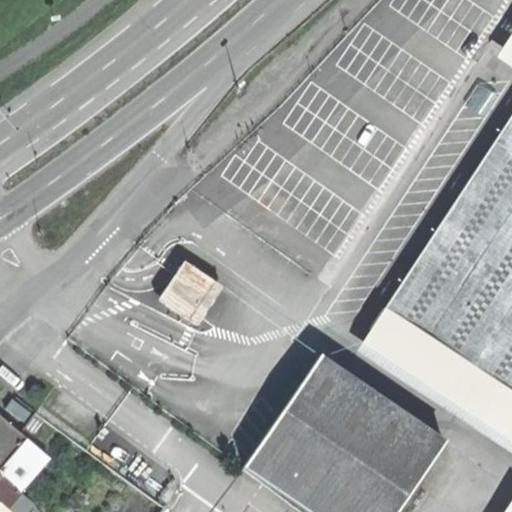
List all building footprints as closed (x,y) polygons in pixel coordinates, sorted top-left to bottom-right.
[(511,113),(496,138),(385,310),(387,312),(511,395),(511,113)] [(166,297),(193,316),(212,289),(185,270),(166,297)] [(511,417),(511,395),(387,312),(377,327),(511,417)] [(166,511),(302,511),(242,467),(82,349),(59,380),(34,414),(166,511)] [(400,511),(445,451),(321,360),(242,467),(302,511),(400,511)] [(27,423),(34,414),(14,399),(7,409),(27,423)] [(0,415),(0,471),(28,440),(0,415)] [(22,492),(0,473),(0,500),(9,508),(22,492)] [(13,511),(9,508),(0,500),(0,511),(13,511)]
